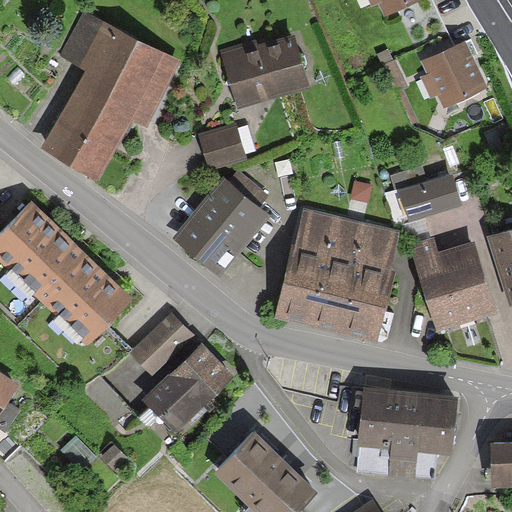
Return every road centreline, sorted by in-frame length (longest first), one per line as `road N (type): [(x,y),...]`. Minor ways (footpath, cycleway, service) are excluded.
road 1 (tertiary): [(249,331),(0,122)]
road 2 (residential): [(249,331),(248,353),(266,383),(345,476),(440,498)]
road 3 (tertiary): [(495,386),(249,331)]
road 4 (residential): [(495,386),(440,498)]
